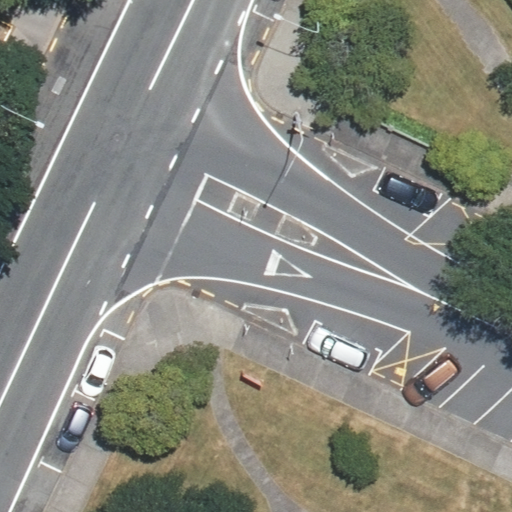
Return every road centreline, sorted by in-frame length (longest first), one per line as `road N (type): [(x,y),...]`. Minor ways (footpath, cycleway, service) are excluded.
road 1 (residential): [(511,346),(110,144)]
road 2 (residential): [(110,144),(0,389)]
road 3 (residential): [(180,0),(110,144)]
